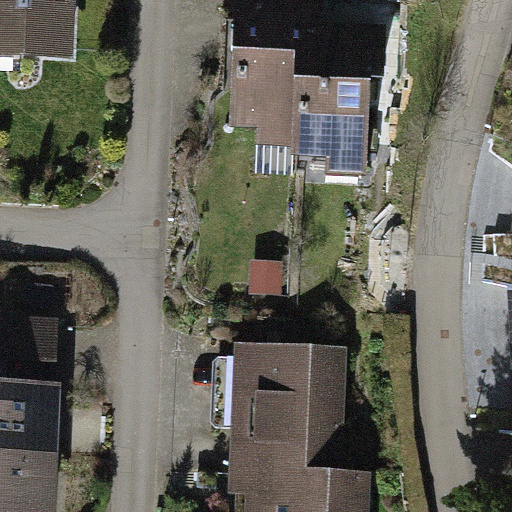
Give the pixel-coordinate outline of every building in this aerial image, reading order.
[(0,0),(0,35),(14,51),(68,53),(70,0),(0,0)] [(240,5),(236,121),(299,123),(302,36),(320,36),(321,8),(240,5)] [(320,36),(302,36),(299,123),(298,148),(364,151),(367,78),(381,78),(383,39),(320,36)] [(281,301),(282,275),(257,274),(256,300),(281,301)] [(56,325),(0,322),(0,356),(54,359),(56,325)] [(245,356),(240,474),(278,476),(277,496),(258,496),(256,511),(362,511),(364,477),(335,475),(340,352),(278,350),(278,358),(245,356)] [(52,389),(0,386),(0,452),(50,454),(52,389)] [(47,511),(50,454),(0,452),(0,511),(47,511)]
